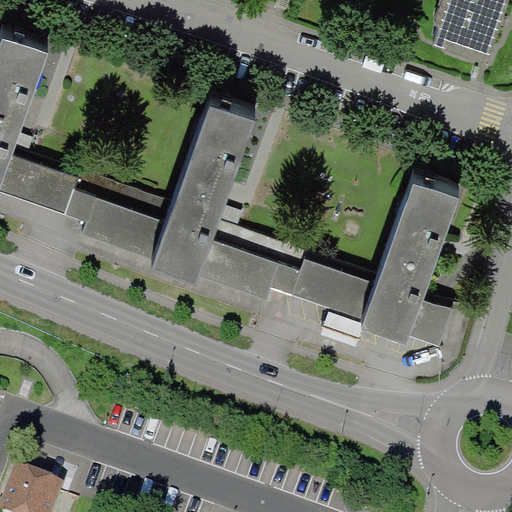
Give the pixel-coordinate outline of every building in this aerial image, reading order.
[(445,0),(434,34),(486,53),(505,0),(445,0)] [(2,22),(0,26),(0,186),(86,217),(101,173),(10,141),(47,37),(2,22)] [(209,90),(171,198),(101,173),(86,217),(81,230),(267,295),(272,282),(287,238),(215,213),(253,105),(209,90)] [(287,238),(272,282),(430,337),(446,291),(423,283),(459,181),(413,165),(376,269),(287,238)] [(48,511),(60,481),(15,463),(0,501),(0,507),(12,511),(48,511)]
